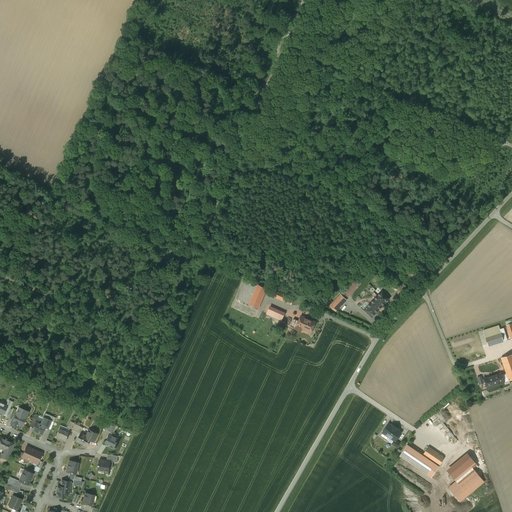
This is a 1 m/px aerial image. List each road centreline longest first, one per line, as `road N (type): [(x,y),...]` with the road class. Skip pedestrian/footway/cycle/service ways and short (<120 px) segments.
road 1 (track): [(0,274),(61,302),(108,297),(202,228),(304,0)]
road 2 (unclassified): [(493,214),(375,338),(276,511)]
road 3 (track): [(286,42),(511,146)]
road 4 (residential): [(38,511),(57,455),(0,427)]
